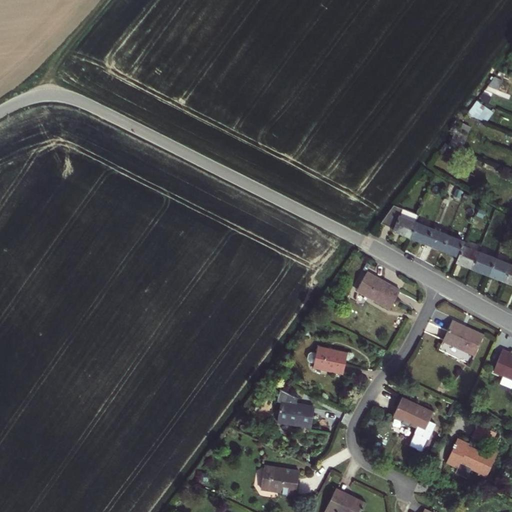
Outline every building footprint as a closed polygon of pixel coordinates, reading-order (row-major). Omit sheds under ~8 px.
[(469,128),(460,124),(457,132),(466,136),(469,128)] [(457,132),(454,131),(448,148),(460,153),(466,136),(457,132)] [(391,234),(406,240),(412,225),(414,217),(391,209),(378,227),(392,232),(391,234)] [(412,225),(406,240),(421,245),(427,231),(412,225)] [(444,237),(427,231),(421,245),(439,252),(444,237)] [(462,244),(444,237),(439,252),(457,259),(461,248),(462,244)] [(475,254),(461,248),(457,259),(454,266),(469,271),(475,254)] [(492,260),(475,254),(469,271),(485,278),(492,260)] [(507,266),(492,260),(485,278),(500,283),(507,266)] [(511,267),(507,266),(500,283),(511,287),(511,267)] [(402,287),(368,268),(358,286),(392,304),(402,287)] [(485,330),(454,316),(446,335),(477,348),(485,330)] [(351,346),(320,341),(316,361),(347,366),(351,346)] [(511,347),(507,346),(497,369),(511,375),(511,347)] [(314,421),(317,401),(297,398),(298,392),(280,384),(278,389),(277,395),(281,396),(278,415),(314,421)] [(436,406),(405,391),(395,411),(426,426),(436,406)] [(498,428),(479,419),(473,430),(492,439),(498,428)] [(468,437),(459,433),(447,457),(457,462),(455,467),(467,472),(472,462),(480,465),(478,469),(487,473),(499,448),(490,444),(487,451),(467,441),(468,437)] [(301,465),(267,460),(264,484),(298,488),(301,465)] [(358,511),(367,496),(336,481),(323,508),(330,511),(334,511),(337,506),(348,511),(358,511)] [(445,511),(426,503),(422,511),(445,511)]
